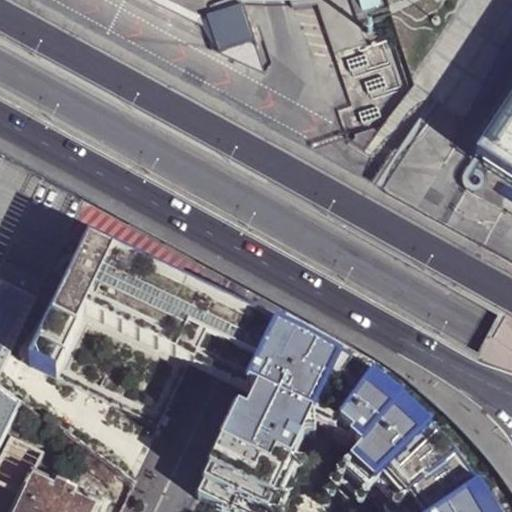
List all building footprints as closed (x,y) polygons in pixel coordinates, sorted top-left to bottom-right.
[(148,0),(212,32),(221,55),(267,73),(241,0),(290,0),(293,9),(317,5),(335,56),(366,45),(351,0),(148,0)] [(511,106),(476,161),(511,184),(511,106)] [(221,310),(85,245),(21,367),(162,435),(171,413),(221,310)] [(45,286),(0,264),(0,285),(36,304),(45,286)] [(0,448),(9,429),(22,404),(0,388),(0,378),(36,304),(0,285),(0,448)] [(482,511),(474,495),(400,410),(332,368),(266,334),(177,497),(209,511),(280,511),(302,474),(337,511),(482,511)] [(22,404),(9,429),(20,434),(32,412),(22,404)] [(0,485),(22,497),(16,508),(14,511),(98,511),(101,507),(83,498),(85,493),(78,491),(77,492),(58,484),(57,486),(36,475),(45,455),(11,438),(0,461),(0,485)] [(0,499),(16,508),(22,497),(0,485),(0,499)]
